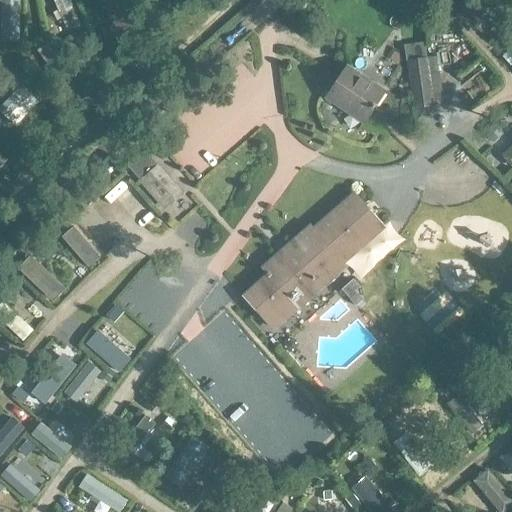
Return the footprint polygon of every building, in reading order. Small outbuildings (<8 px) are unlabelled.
[(139,28),(118,0),(103,0),(98,4),(124,39),(139,28)] [(479,0),(467,11),(478,23),(503,0),(479,0)] [(93,42),(87,32),(76,38),(82,48),(93,42)] [(66,68),(47,44),(37,51),(47,64),(44,67),(49,74),(52,72),(56,77),(66,68)] [(511,66),(511,64),(511,47),(502,57),(511,66)] [(128,62),(123,53),(113,58),(118,67),(128,62)] [(438,56),(408,60),(415,109),(445,105),(438,56)] [(348,67),(327,97),(365,123),(385,88),(348,67)] [(0,106),(0,112),(7,120),(32,95),(22,85),(0,106)] [(492,125),(484,133),(493,143),(502,135),(492,125)] [(511,167),(511,145),(501,156),(511,167)] [(146,151),(128,166),(140,180),(142,179),(168,208),(185,192),(160,164),(158,166),(146,151)] [(8,162),(0,153),(0,162),(4,167),(8,162)] [(466,159),(455,169),(470,186),(481,176),(466,159)] [(506,189),(498,181),(491,187),(499,196),(506,189)] [(267,273),(243,296),(275,332),(349,267),(347,264),(388,228),(355,192),(314,228),(311,224),(262,268),(267,273)] [(511,210),(507,206),(500,215),(511,224),(511,210)] [(352,281),(341,291),(348,299),(354,307),(362,300),(355,292),(359,288),(357,286),(352,281)] [(169,291),(154,309),(163,317),(178,299),(169,291)] [(117,306),(108,317),(115,324),(125,313),(117,306)] [(131,321),(115,339),(124,348),(141,330),(131,321)] [(89,358),(104,341),(96,334),(81,351),(89,358)] [(511,358),(500,368),(511,383),(511,358)] [(453,393),(444,382),(437,388),(447,399),(453,393)] [(19,388),(13,395),(24,404),(30,396),(19,388)] [(85,392),(69,410),(77,417),(93,398),(85,392)] [(471,435),(482,426),(456,397),(446,406),(471,435)] [(58,402),(51,410),(57,414),(63,405),(58,402)] [(147,415),(122,447),(133,456),(158,424),(147,415)] [(174,424),(167,418),(158,430),(165,435),(174,424)] [(407,437),(396,443),(419,477),(430,469),(408,437),(407,437)] [(193,440),(166,477),(178,487),(205,449),(193,440)] [(28,442),(19,451),(26,457),(35,449),(28,442)] [(473,481),(499,511),(505,511),(511,506),(511,497),(488,468),(473,481)] [(92,478),(85,489),(118,511),(121,511),(129,501),(92,478)] [(205,487),(197,498),(205,504),(213,493),(205,487)] [(233,489),(218,511),(235,511),(246,497),(233,489)] [(331,491),(322,492),(323,502),(332,501),(331,491)] [(358,503),(350,493),(343,498),(352,508),(358,503)] [(290,511),(293,509),(282,503),(276,511),(290,511)]
